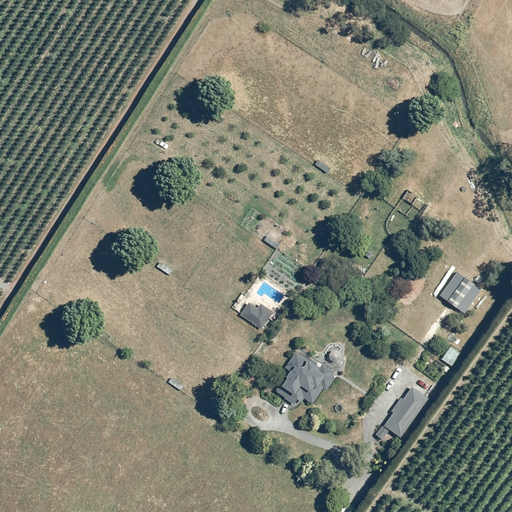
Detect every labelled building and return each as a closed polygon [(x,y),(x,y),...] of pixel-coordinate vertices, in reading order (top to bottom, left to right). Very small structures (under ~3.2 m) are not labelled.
[(331,168),(318,159),(314,165),(327,174),(331,168)] [(280,241),(268,234),(263,242),(275,250),(280,241)] [(483,288),(458,271),(442,294),(467,311),(483,288)] [(256,309),(248,303),(240,315),(261,329),(272,312),(259,304),(256,309)] [(315,360),(294,346),(278,369),(283,371),(268,393),(298,413),(306,403),(313,408),(324,392),(328,395),(342,373),(317,356),(315,360)] [(429,397),(413,386),(386,424),(402,435),(429,397)]
